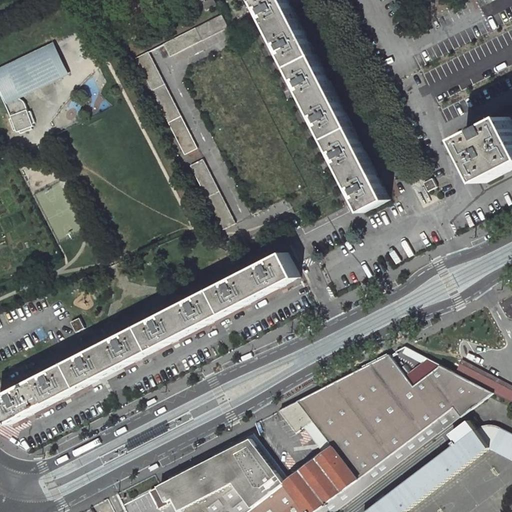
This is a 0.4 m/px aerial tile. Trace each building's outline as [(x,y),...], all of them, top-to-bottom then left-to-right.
[(215,0),(208,0),(204,3),(208,11),(218,5),(216,2),(215,0)] [(290,0),(258,0),(293,68),(318,55),(300,19),(290,0)] [(223,15),(165,44),(171,57),(229,28),(223,15)] [(21,95),(70,74),(55,43),(0,68),(0,89),(12,116),(13,118),(11,119),(15,130),(17,130),(18,132),(21,131),(22,133),(34,129),(33,127),(34,126),(34,124),(36,123),(31,111),(29,112),(28,110),(25,102),(24,101),(23,100),(21,99),(19,99),(21,95)] [(137,58),(186,155),(198,148),(149,52),(137,58)] [(318,55),(293,68),(330,140),(355,127),(337,91),(318,55)] [(511,118),(511,117),(465,140),(487,183),(511,170),(511,118)] [(355,127),(330,140),(367,212),(392,200),(373,163),(355,127)] [(236,223),(203,160),(191,166),(223,229),(236,223)] [(429,192),(438,187),(434,179),(425,183),(429,192)] [(289,252),(216,289),(229,314),(266,296),(302,277),(289,252)] [(216,289),(143,327),(156,352),(193,333),(229,314),(216,289)] [(77,332),(86,328),(81,318),(72,322),(77,332)] [(143,327),(72,363),(85,388),(120,370),(156,352),(143,327)] [(391,354),(281,411),(298,433),(309,425),(329,451),(442,365),(408,347),(406,346),(397,351),(406,368),(403,369),(391,354)] [(511,385),(463,360),(456,372),(511,401),(511,385)] [(72,363),(0,399),(0,400),(12,425),(49,407),(85,388),(72,363)] [(338,511),(495,393),(456,372),(447,368),(442,365),(329,451),(288,483),(249,511),(338,511)] [(460,443),(369,511),(407,511),(491,448),(478,430),(471,420),(453,434),(460,443)] [(491,448),(511,458),(511,433),(502,428),(493,426),(491,425),(489,425),(485,426),(478,430),(491,448)] [(254,438),(161,486),(170,505),(176,502),(183,511),(249,511),(288,483),(254,438)] [(151,491),(160,510),(162,509),(170,505),(161,486),(151,491)]
